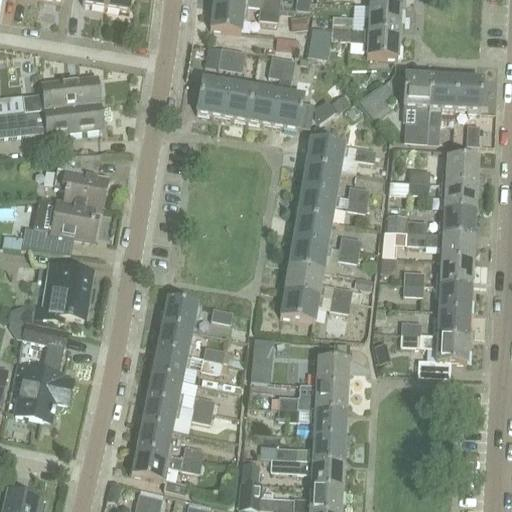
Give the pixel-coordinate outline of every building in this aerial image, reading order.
[(82,0),(81,5),(105,10),(106,0),(82,0)] [(106,0),(105,10),(129,14),(131,0),(106,0)] [(211,0),(211,8),(246,12),(247,0),(211,0)] [(368,0),(368,10),(400,12),(400,0),(368,0)] [(259,13),(279,15),(280,3),(260,1),(259,13)] [(246,12),(211,8),(208,34),(239,37),(240,24),(245,24),(246,12)] [(398,37),(400,12),(368,10),(368,23),(364,23),(363,35),(398,37)] [(278,27),(279,15),(259,13),(258,25),(278,27)] [(332,33),(351,34),(352,23),(332,22),(332,33)] [(313,32),(313,44),(330,45),(331,33),(313,32)] [(363,35),(351,34),(332,33),(331,45),(350,46),(350,47),(366,48),(366,61),(397,63),(398,37),(363,35)] [(298,44),(276,42),(275,52),(297,54),(298,44)] [(229,75),(232,56),(221,54),(218,73),(229,75)] [(244,58),(232,56),(229,75),(241,77),(244,58)] [(280,84),(283,65),(271,63),(268,82),(280,84)] [(283,65),(280,84),(291,86),(294,67),(283,65)] [(426,149),(430,81),(404,80),(403,111),(416,112),(415,128),(417,128),(416,148),(426,149)] [(438,150),(440,118),(441,118),(441,114),(453,114),(455,82),(430,81),(426,149),(438,150)] [(23,116),(100,108),(97,82),(41,88),(42,100),(22,102),(23,116)] [(479,120),(481,84),(455,82),(453,114),(467,115),(466,119),(479,120)] [(195,117),(221,122),(227,87),(201,83),(195,117)] [(246,126),(252,92),(227,87),(221,122),(246,126)] [(246,126),(272,131),(278,96),(252,92),(246,126)] [(342,118),(356,108),(347,95),(333,105),(342,118)] [(297,135),(303,101),(278,96),(272,131),(297,135)] [(46,139),(102,133),(100,108),(23,116),(0,118),(0,141),(46,137),(46,139)] [(478,151),(479,131),(467,131),(466,151),(478,151)] [(345,165),(347,152),(309,145),(304,170),(338,176),(341,164),(345,165)] [(356,153),(354,166),(373,169),(375,157),(356,153)] [(65,192),(63,207),(63,208),(95,214),(95,215),(102,216),(107,184),(96,182),(100,160),(58,162),(56,176),(54,190),(65,192)] [(441,176),(440,189),(475,191),(476,165),(446,163),(445,177),(441,176)] [(336,189),(338,176),(304,170),(300,196),(339,202),(341,190),(336,189)] [(409,188),(428,189),(429,177),(409,176),(409,188)] [(428,189),(409,188),(408,199),(428,200),(428,189)] [(474,216),(475,191),(440,189),(440,202),(443,202),(443,214),(474,216)] [(347,204),(367,207),(369,195),(349,192),(347,204)] [(339,202),(300,196),(296,221),(330,227),(332,214),(337,215),(339,202)] [(365,218),(367,207),(347,204),(345,215),(365,218)] [(90,246),(95,215),(95,214),(63,208),(63,207),(55,206),(50,236),(25,232),(21,255),(70,260),(73,243),(90,246)] [(438,228),(438,240),(472,242),(474,216),(443,214),(442,228),(438,228)] [(328,239),(330,227),(296,221),(291,246),(330,252),(332,240),(328,239)] [(406,238),(425,239),(426,227),(406,226),(406,238)] [(385,260),(401,261),(401,234),(386,233),(385,260)] [(425,252),(437,253),(440,253),(440,265),(471,267),(472,242),(438,240),(425,239),(406,238),(405,250),(425,251),(425,252)] [(340,254),(358,257),(360,245),(342,242),(340,254)] [(291,246),(287,271),(321,277),(324,264),(328,265),(330,252),(291,246)] [(358,257),(340,254),(338,265),(356,269),(358,257)] [(436,278),(435,290),(470,292),(471,267),(440,265),(439,278),(436,278)] [(83,325),(91,277),(48,271),(42,313),(34,312),(33,322),(62,327),(63,322),(83,325)] [(319,289),(321,277),(287,271),(283,296),(322,302),(324,290),(319,289)] [(404,277),(403,289),(423,289),(423,278),(404,277)] [(356,304),(374,305),(374,286),(357,285),(356,304)] [(422,302),(423,289),(403,289),(402,301),(422,302)] [(438,302),(437,316),(469,318),(470,292),(435,290),(434,302),(438,302)] [(331,304),(350,307),(352,295),(333,292),(331,304)] [(322,302),(283,296),(279,321),(313,327),(315,314),(320,315),(322,302)] [(166,304),(160,329),(191,335),(194,323),(198,324),(201,311),(166,304)] [(350,307),(331,304),(329,315),(348,319),(350,307)] [(232,318),(213,314),(210,326),(230,330),(232,318)] [(433,328),(433,341),(467,343),(469,318),(437,316),(437,328),(433,328)] [(41,375),(26,371),(15,418),(51,427),(56,406),(66,408),(72,385),(61,382),(61,380),(56,379),(62,351),(63,351),(66,334),(24,325),(20,342),(46,348),(41,375)] [(420,341),(421,328),(400,327),(400,340),(420,341)] [(191,335),(160,329),(155,354),(191,362),(193,349),(189,348),(191,335)] [(399,351),(419,352),(418,353),(435,354),(435,366),(418,365),(417,381),(449,383),(450,367),(466,368),(467,343),(433,341),(420,341),(400,340),(399,351)] [(205,353),(202,364),(222,369),(224,357),(205,353)] [(191,362),(155,354),(150,379),(170,383),(181,385),(184,373),(188,374),(188,373),(191,362)] [(219,380),(222,369),(202,364),(200,376),(219,380)] [(315,378),(314,391),(346,392),(347,367),(312,365),(312,378),(315,378)] [(180,411),(183,399),(178,398),(181,385),(170,383),(150,379),(145,403),(180,411)] [(297,416),(345,418),(346,392),(314,391),(314,404),(310,404),(279,403),(278,415),(297,416)] [(192,413),(212,417),(214,406),(195,402),(192,413)] [(180,411),(145,403),(140,428),(170,435),(173,422),(178,423),(180,411)] [(192,413),(190,426),(209,430),(212,417),(192,413)] [(309,427),(309,428),(313,429),(312,442),(343,443),(345,418),(297,416),(278,415),(277,426),(309,427)] [(219,421),(218,438),(240,439),(241,421),(219,421)] [(140,428),(134,453),(170,461),(172,448),(168,447),(170,435),(140,428)] [(308,454),(307,466),(342,468),(343,443),(312,442),(311,454),(308,454)] [(239,461),(238,445),(216,446),(216,462),(239,461)] [(182,463),(170,461),(134,453),(129,479),(164,486),(167,472),(180,475),(182,463)] [(184,453),(182,463),(202,467),(204,457),(184,453)] [(276,453),(275,465),(295,466),(296,454),(276,453)] [(182,463),(180,475),(199,479),(202,467),(182,463)] [(266,477),(306,479),(310,480),(310,492),(341,494),(342,468),(307,466),(295,466),(275,465),(267,465),(266,477)] [(339,511),(341,494),(310,492),(309,505),(293,505),(260,504),(261,490),(240,489),(238,511),(339,511)] [(38,511),(41,502),(7,494),(2,511),(38,511)] [(133,511),(145,511),(148,500),(137,497),(133,511)] [(148,500),(145,511),(158,511),(161,503),(148,500)]
